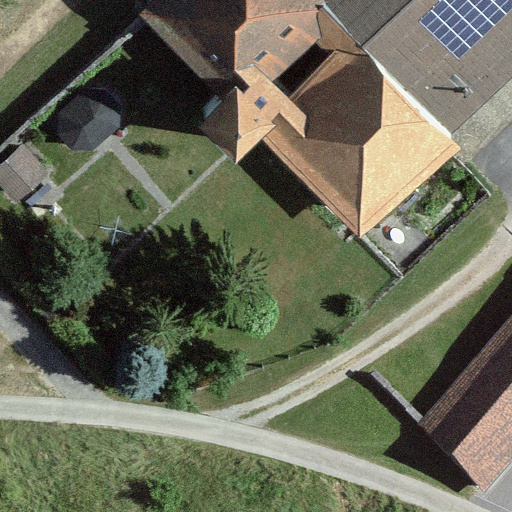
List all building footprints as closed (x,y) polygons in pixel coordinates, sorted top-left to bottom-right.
[(373,26),(463,115),(511,70),(511,0),(152,0),(151,1),(227,80),(196,111),(244,152),(270,132),(373,26)] [(463,115),(373,26),(270,132),(374,236),(479,131),(463,115)] [(98,74),(61,117),(91,142),(127,99),(98,74)] [(29,132),(0,151),(0,166),(15,189),(51,165),(29,132)] [(511,322),(410,432),(483,497),(511,463),(511,322)]
